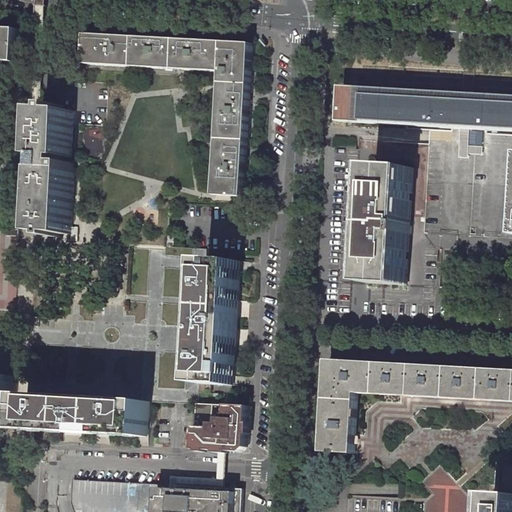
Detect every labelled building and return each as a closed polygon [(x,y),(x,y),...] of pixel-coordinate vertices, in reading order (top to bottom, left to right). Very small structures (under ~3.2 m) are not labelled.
[(0,57),(18,58),(19,34),(0,32),(0,57)] [(134,38),(89,35),(88,65),(132,67),(180,70),(224,72),(217,196),(247,197),(255,44),(182,40),(134,38)] [(474,95),(474,86),(463,85),(462,94),(462,96),(473,96),(474,95)] [(344,87),(342,122),(353,123),(353,122),(440,127),(440,128),(462,129),(470,130),(487,131),(492,131),(492,129),(511,129),(511,97),(474,95),(473,96),(462,96),(462,94),(355,88),(354,88),(344,87)] [(66,158),(72,159),(75,111),(64,111),(56,110),(45,110),(42,157),(49,157),(48,170),(46,169),(44,192),(62,193),(62,186),(75,187),(76,164),(72,163),(66,163),(66,158)] [(482,147),(469,147),(470,130),(462,129),(462,141),(461,158),(468,159),(468,153),(482,154),(482,147)] [(415,169),(376,167),(370,283),(410,285),(415,169)] [(72,235),(73,227),(75,187),(62,186),(62,193),(44,192),(42,233),(54,234),(54,224),(62,224),(61,234),(72,235)] [(170,215),(176,216),(177,203),(170,203),(169,215),(170,215)] [(242,266),(242,262),(207,260),(207,265),(206,269),(242,271),(242,266)] [(240,301),(242,271),(206,269),(205,299),(213,300),(210,345),(202,344),(200,375),(236,377),(238,346),(229,346),(232,301),(240,301)] [(451,303),(450,287),(434,289),(435,304),(451,303)] [(213,300),(205,299),(202,344),(210,345),(213,300)] [(240,301),(232,301),(229,346),(238,346),(240,301)] [(40,318),(32,317),(32,326),(40,327),(40,318)] [(511,371),(476,370),(428,367),(370,363),(330,361),(328,407),(325,453),(357,455),(360,394),(511,402),(511,371)] [(5,376),(0,375),(0,409),(3,410),(3,408),(12,409),(13,397),(14,384),(14,379),(5,378),(5,376)] [(236,380),(236,377),(200,375),(200,378),(200,384),(210,384),(235,386),(236,380)] [(198,392),(209,393),(210,384),(200,384),(199,384),(198,392)] [(26,430),(35,431),(37,395),(27,395),(26,430)] [(140,436),(142,401),(112,399),(111,408),(66,405),(67,397),(37,395),(35,431),(65,432),(65,424),(110,427),(110,435),(140,436)] [(111,408),(112,399),(67,397),(66,405),(111,408)] [(140,436),(150,437),(151,402),(142,401),(140,436)] [(252,407),(199,404),(196,450),(201,450),(200,452),(209,452),(209,450),(218,451),(218,453),(231,454),(231,451),(245,452),(250,448),(251,434),(253,434),(253,423),(251,423),(252,407)] [(110,435),(110,427),(65,424),(65,432),(110,435)] [(511,511),(511,493),(497,493),(496,511),(511,511)]
